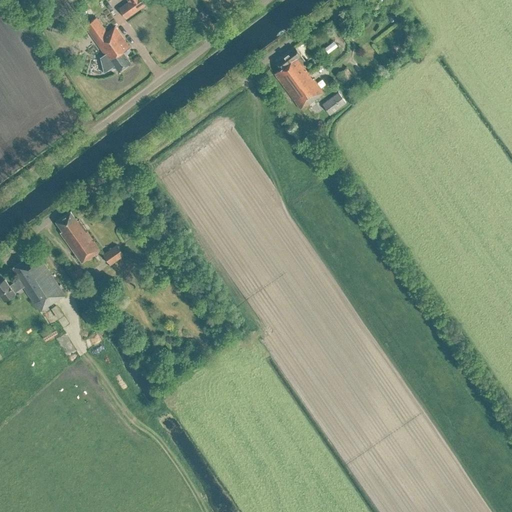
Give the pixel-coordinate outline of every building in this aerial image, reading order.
[(126,19),(146,5),(142,0),(127,0),(129,2),(119,8),(126,19)] [(96,17),(84,25),(104,54),(100,57),(104,72),(114,65),(118,71),(130,62),(123,51),(129,47),(115,26),(106,32),(96,17)] [(307,104),(324,92),(303,65),(306,62),(295,47),(276,61),(280,67),(274,73),(300,108),(306,104),(307,104)] [(346,102),(338,92),(322,104),(329,114),(346,102)] [(342,181),(347,177),(336,162),(330,165),(342,181)] [(77,220),(70,211),(55,221),(62,231),(61,232),(82,262),(87,258),(88,260),(101,250),(79,219),(77,220)] [(110,264),(123,255),(116,245),(103,254),(110,264)] [(66,294),(37,250),(12,267),(18,276),(17,276),(18,279),(9,285),(4,278),(0,281),(0,294),(4,300),(15,292),(23,286),(40,311),(66,294)] [(93,303),(102,297),(92,282),(83,288),(93,303)] [(61,316),(63,314),(57,305),(52,308),(58,317),(60,315),(61,316)] [(89,326),(100,319),(91,307),(81,314),(89,326)] [(46,340),(58,332),(54,325),(42,333),(46,340)]
